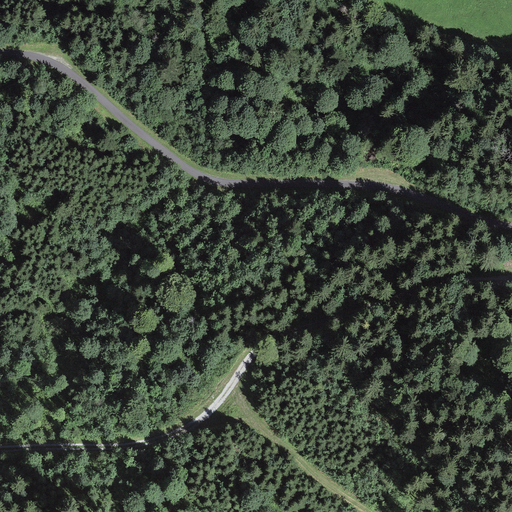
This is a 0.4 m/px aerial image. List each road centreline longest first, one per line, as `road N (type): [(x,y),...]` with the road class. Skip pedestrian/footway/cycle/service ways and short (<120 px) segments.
road 1 (track): [(511,280),(440,284),(279,337),(253,355),(214,410),(157,440),(0,447)]
road 2 (unclassified): [(0,52),(68,68),(198,174),(245,184),(390,187),(511,226)]
